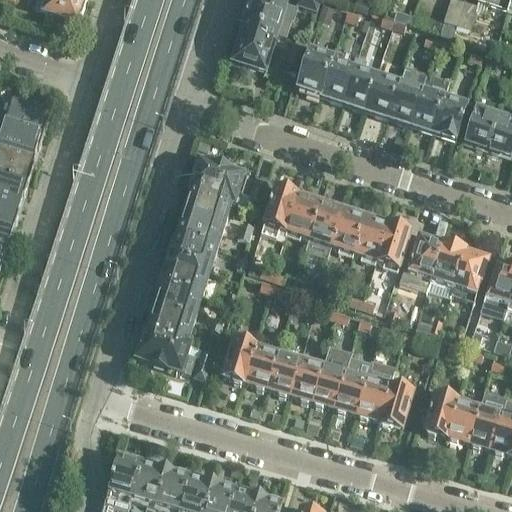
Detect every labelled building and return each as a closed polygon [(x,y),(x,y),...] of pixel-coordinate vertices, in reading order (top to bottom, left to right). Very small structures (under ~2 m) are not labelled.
[(85,3),(74,0),(38,0),(35,11),(39,13),(39,15),(74,26),(77,17),(80,19),(85,3)] [(250,0),(242,29),(275,40),(280,25),(282,25),(287,8),(260,0),(250,0)] [(299,0),(297,8),(317,15),(322,2),(316,0),(299,0)] [(476,10),(464,6),(456,34),(467,37),(468,34),(470,34),(476,16),(486,19),(488,10),(507,16),(511,0),(478,0),(477,7),(476,10)] [(353,14),(366,18),(369,6),(356,2),(353,14)] [(453,44),(456,34),(464,6),(451,2),(443,27),(444,27),(440,40),(453,44)] [(316,26),(328,29),(333,12),(322,8),(316,26)] [(344,26),(356,30),(359,21),(347,17),(344,26)] [(402,28),(409,30),(412,21),(405,19),(402,28)] [(380,31),(394,35),(396,26),(383,22),(380,31)] [(396,26),(394,35),(407,39),(409,30),(402,28),(396,26)] [(275,40),(242,29),(236,49),(237,49),(232,68),(264,78),(275,40)] [(422,50),(440,56),(443,48),(425,41),(422,50)] [(293,48),(285,74),(297,78),(305,52),(293,48)] [(296,96),(320,103),(332,62),(310,55),(296,96)] [(470,58),(467,64),(479,68),(482,62),(470,58)] [(500,63),(490,60),(487,70),(497,73),(500,63)] [(320,103),(341,110),(354,70),(332,62),(320,103)] [(341,110),(364,118),(376,77),(354,70),(341,110)] [(364,118),(386,125),(399,84),(376,77),(364,118)] [(422,92),(409,133),(432,140),(445,99),(449,87),(426,79),(422,92)] [(422,92),(399,84),(386,125),(409,133),(422,92)] [(445,99),(432,140),(454,147),(468,107),(445,99)] [(3,129),(5,130),(41,141),(46,125),(46,122),(46,120),(45,118),(40,115),(11,106),(3,129)] [(465,148),(487,155),(500,117),(477,109),(465,148)] [(511,120),(500,117),(487,155),(510,163),(511,156),(511,120)] [(0,153),(34,164),(41,141),(5,130),(1,142),(0,142),(0,153)] [(0,153),(0,178),(27,187),(34,164),(0,153)] [(229,206),(231,207),(232,205),(247,210),(247,211),(259,215),(268,187),(248,181),(243,181),(199,167),(191,193),(229,206)] [(0,203),(20,210),(27,187),(0,178),(0,203)] [(191,193),(183,217),(225,231),(227,221),(224,220),(229,206),(191,193)] [(263,231),(260,240),(283,248),(286,238),(298,202),(275,194),(263,231)] [(286,238),(309,246),(320,209),(298,202),(286,238)] [(0,228),(13,233),(20,210),(0,203),(0,228)] [(320,209),(309,246),(331,253),(343,217),(320,209)] [(183,217),(175,241),(214,253),(218,239),(222,240),(225,231),(183,217)] [(331,253),(354,260),(365,224),(343,217),(331,253)] [(365,224),(354,260),(376,268),(387,231),(365,224)] [(240,236),(251,239),(254,231),(243,227),(240,236)] [(0,253),(6,255),(13,233),(0,228),(0,253)] [(387,231),(376,268),(398,275),(410,239),(387,231)] [(251,239),(240,236),(238,243),(249,246),(251,239)] [(171,248),(166,265),(206,277),(211,263),(215,264),(217,255),(214,253),(175,241),(173,249),(171,248)] [(417,281),(431,285),(442,248),(441,249),(419,242),(407,279),(416,282),(417,281)] [(442,248),(431,285),(444,290),(443,291),(454,295),(454,294),(465,256),(442,248)] [(454,294),(454,295),(455,293),(467,297),(466,299),(475,302),(487,265),(466,258),(466,256),(465,256),(454,294)] [(236,273),(244,276),(247,265),(239,262),(236,273)] [(206,277),(166,265),(161,281),(163,281),(160,289),(198,302),(198,301),(202,302),(205,293),(202,292),(206,277)] [(508,311),(511,298),(511,272),(497,268),(483,308),(494,312),(496,307),(508,311)] [(259,282),(271,286),(274,277),(262,273),(259,282)] [(274,277),(271,286),(282,290),(285,281),(274,277)] [(258,296),(272,301),(275,292),(261,288),(258,296)] [(160,289),(153,313),(195,326),(198,317),(194,316),(198,302),(160,289)] [(275,292),(272,301),(289,306),(292,298),(275,292)] [(302,301),(315,304),(317,297),(305,293),(302,301)] [(317,297),(315,304),(326,308),(328,300),(317,297)] [(224,309),(232,312),(236,300),(228,298),(224,309)] [(348,311),(360,315),(363,306),(351,302),(348,311)] [(363,306),(360,315),(372,318),(375,309),(363,306)] [(301,316),(313,319),(316,310),(304,307),(301,316)] [(145,337),(191,351),(192,348),(188,347),(195,326),(153,313),(145,337)] [(329,324),(337,327),(340,318),(332,315),(329,324)] [(387,327),(395,329),(399,318),(390,316),(387,327)] [(340,318),(337,327),(346,330),(349,321),(340,318)] [(209,331),(220,334),(223,327),(211,323),(209,331)] [(357,333),(368,337),(371,328),(360,324),(357,333)] [(220,334),(209,331),(206,338),(218,342),(220,334)] [(379,341),(391,344),(394,335),(382,331),(379,341)] [(457,332),(453,343),(461,346),(465,335),(457,332)] [(470,349),(478,352),(482,339),(474,336),(470,349)] [(191,351),(145,337),(144,340),(139,343),(135,354),(138,359),(137,363),(190,380),(195,364),(199,366),(194,381),(206,384),(214,357),(203,354),(202,355),(191,351)] [(402,348),(413,352),(416,342),(406,339),(402,348)] [(222,382),(245,389),(256,348),(234,342),(222,382)] [(492,357),(508,362),(511,350),(496,346),(492,357)] [(446,356),(458,360),(461,351),(449,347),(449,348),(445,347),(442,354),(447,356),(446,356)] [(279,355),(256,348),(245,389),(267,395),(279,355)] [(302,362),(279,355),(267,395),(290,402),(302,362)] [(470,364),(480,367),(483,358),(472,355),(470,364)] [(302,362),(290,402),(313,409),(325,368),(302,362)] [(346,375),(335,415),(357,421),(368,381),(372,369),(350,363),(346,375)] [(490,374),(489,374),(501,379),(504,370),(492,366),(490,374)] [(313,409),(335,415),(346,375),(325,368),(313,409)] [(357,421),(379,428),(391,388),(368,381),(357,421)] [(391,388),(379,428),(401,434),(409,407),(418,410),(422,398),(412,395),(413,394),(391,388)] [(423,437),(446,443),(458,403),(435,396),(423,437)] [(446,443),(468,450),(480,410),(458,403),(446,443)] [(491,456),(511,462),(511,407),(505,406),(503,416),(491,456)] [(468,450),(491,456),(503,416),(480,410),(468,450)] [(131,506),(142,470),(118,463),(104,511),(114,511),(118,502),(131,506)] [(142,470),(131,506),(147,510),(146,511),(154,511),(165,476),(142,470)] [(165,476),(154,511),(180,511),(189,483),(165,476)] [(180,511),(205,511),(212,490),(189,483),(180,511)] [(212,490),(205,511),(230,511),(235,497),(212,490)] [(230,511),(255,511),(258,503),(235,497),(230,511)] [(255,511),(280,511),(282,510),(258,503),(255,511)]
